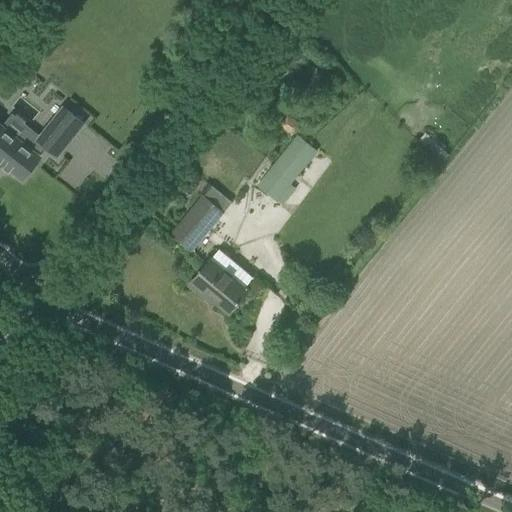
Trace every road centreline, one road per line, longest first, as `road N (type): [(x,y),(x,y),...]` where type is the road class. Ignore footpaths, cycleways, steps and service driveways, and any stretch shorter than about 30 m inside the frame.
road 1 (unclassified): [(504,511),(257,404),(37,294)]
road 2 (unclassified): [(37,294),(272,0)]
